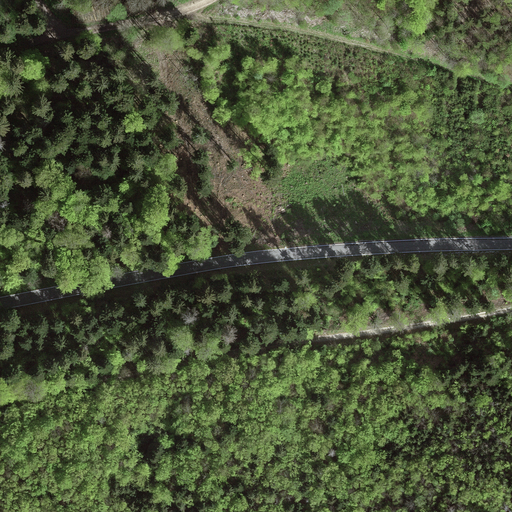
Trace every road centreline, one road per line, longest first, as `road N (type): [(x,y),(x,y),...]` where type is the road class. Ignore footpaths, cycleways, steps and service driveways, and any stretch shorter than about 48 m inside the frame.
road 1 (track): [(0,401),(168,362),(511,311)]
road 2 (tertiary): [(511,244),(257,256),(0,303)]
road 3 (track): [(511,87),(369,47),(225,20),(160,15),(59,32),(29,0)]
